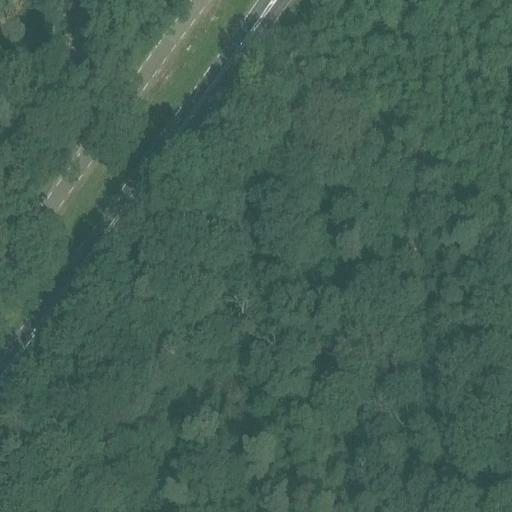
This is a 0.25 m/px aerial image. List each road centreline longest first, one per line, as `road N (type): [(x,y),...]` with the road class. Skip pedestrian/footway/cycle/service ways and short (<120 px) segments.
road 1 (primary): [(0,382),(277,0)]
road 2 (unclassified): [(0,276),(198,0)]
